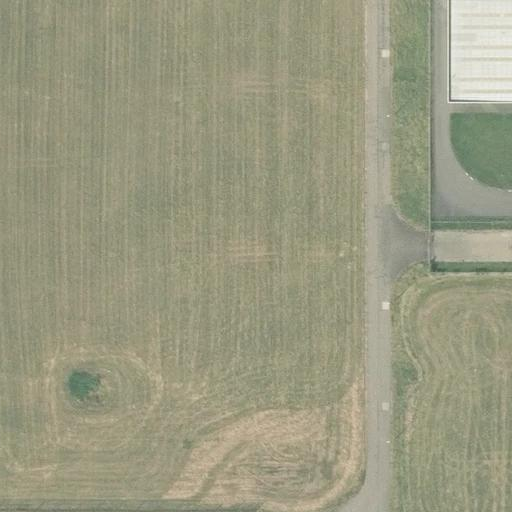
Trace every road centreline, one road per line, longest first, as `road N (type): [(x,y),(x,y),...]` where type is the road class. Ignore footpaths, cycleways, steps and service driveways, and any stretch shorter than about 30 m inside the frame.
road 1 (unknown): [(511,206),(459,203),(437,185),(433,0)]
road 2 (unknown): [(380,0),(381,250)]
road 3 (unclassified): [(511,250),(381,250)]
